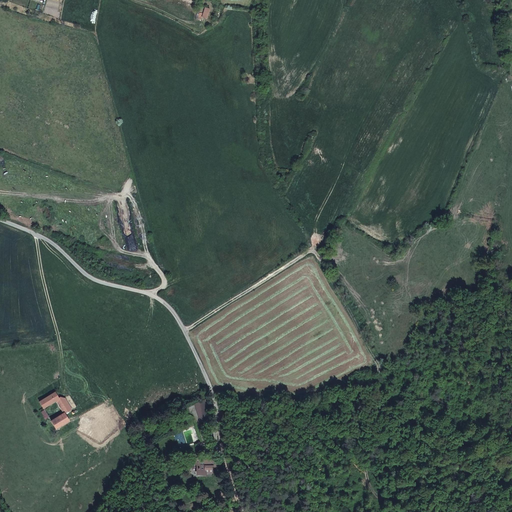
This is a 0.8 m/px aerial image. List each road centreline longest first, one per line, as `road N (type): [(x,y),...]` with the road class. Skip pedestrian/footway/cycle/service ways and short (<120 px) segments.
road 1 (track): [(213,394),(160,298),(90,277),(44,235),(0,219)]
road 2 (track): [(61,380),(33,232)]
